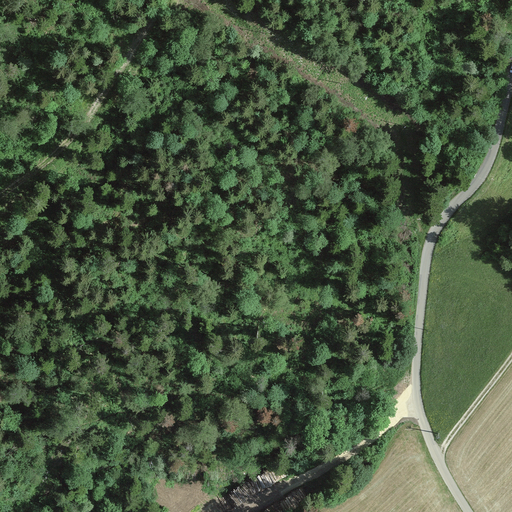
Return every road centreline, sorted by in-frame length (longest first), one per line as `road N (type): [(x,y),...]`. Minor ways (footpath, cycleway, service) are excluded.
road 1 (unclassified): [(511,78),(484,173),(429,248),(421,308),(418,399),(428,439),(468,511)]
road 2 (track): [(165,0),(87,130),(0,207)]
road 3 (track): [(438,459),(511,356)]
